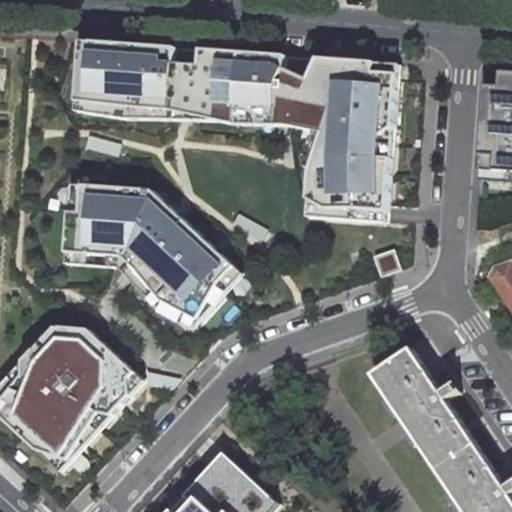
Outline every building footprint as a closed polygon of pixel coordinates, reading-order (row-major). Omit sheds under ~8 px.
[(182,50),(89,45),(86,104),(173,112),(240,128),(290,126),(319,132),(315,175),(313,219),(394,225),(402,67),(324,60),(313,83),(290,72),(290,58),(205,52),(204,68),(181,66),(182,50)] [(511,74),(505,74),(489,87),(484,172),(511,174),(511,74)] [(168,199),(81,193),(73,257),(127,260),(171,303),(208,328),(248,281),(168,199)] [(395,251),(377,258),(383,276),(401,270),(395,251)] [(73,257),(70,271),(126,272),(172,320),(203,335),(208,328),(171,303),(127,260),(73,257)] [(511,265),(499,270),(494,281),(511,307),(511,265)] [(78,319),(42,356),(50,361),(89,326),(78,319)] [(42,356),(0,400),(0,411),(66,474),(75,468),(108,417),(117,421),(150,383),(89,326),(50,361),(42,356)] [(511,511),(511,493),(416,351),(379,377),(469,511),(511,511)] [(178,511),(279,511),(287,504),(231,454),(178,511)]
